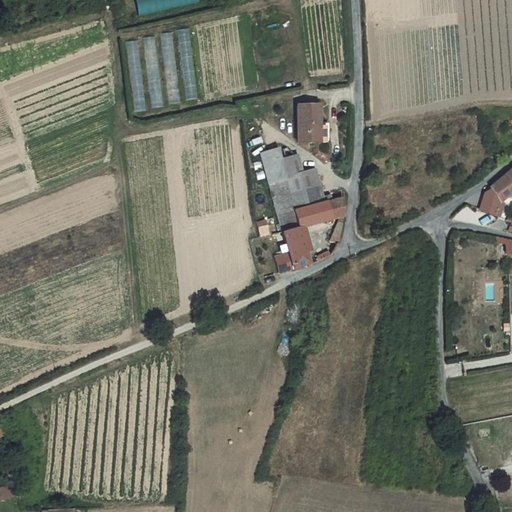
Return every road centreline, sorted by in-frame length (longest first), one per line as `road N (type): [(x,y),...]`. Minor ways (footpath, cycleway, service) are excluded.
road 1 (track): [(0,408),(426,219),(440,221)]
road 2 (unclassified): [(440,221),(442,399),(490,511)]
road 3 (unclassified): [(347,254),(359,142),(355,0)]
